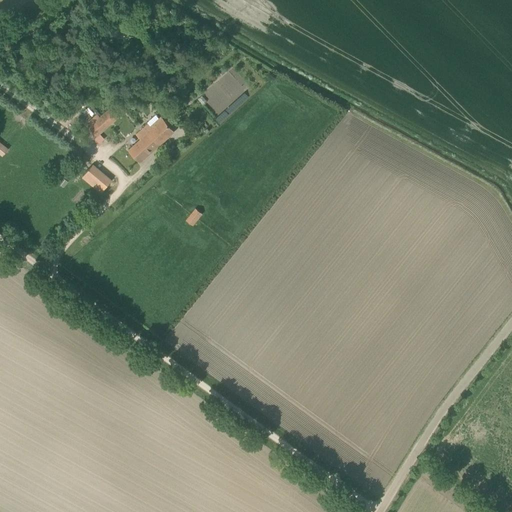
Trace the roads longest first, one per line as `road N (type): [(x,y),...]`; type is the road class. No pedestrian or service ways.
road 1 (track): [(370,511),(0,236)]
road 2 (unclassified): [(379,511),(450,399),(511,324)]
